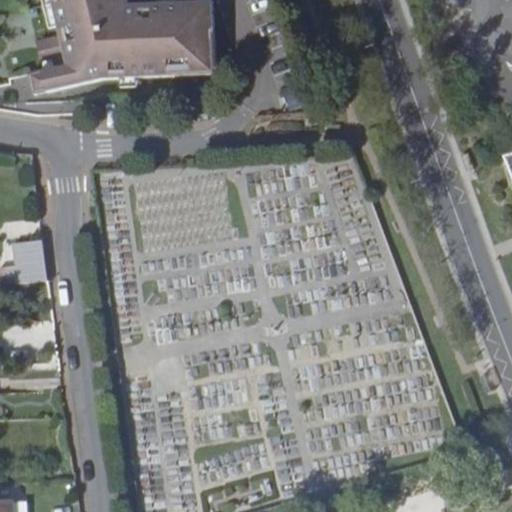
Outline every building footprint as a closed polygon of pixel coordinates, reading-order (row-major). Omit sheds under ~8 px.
[(65,63),(59,67),(58,68),(26,75),(31,98),(97,82),(218,84),(213,4),(127,17),(123,0),(52,0),(60,35),(64,57),(65,63)] [(57,57),(59,67),(65,63),(64,57),(60,35),(29,41),(32,61),(57,57)] [(290,113),(307,103),(297,84),(280,94),(290,113)] [(52,274),(47,242),(19,246),(23,278),(52,274)] [(23,278),(25,291),(53,287),(52,274),(23,278)]
